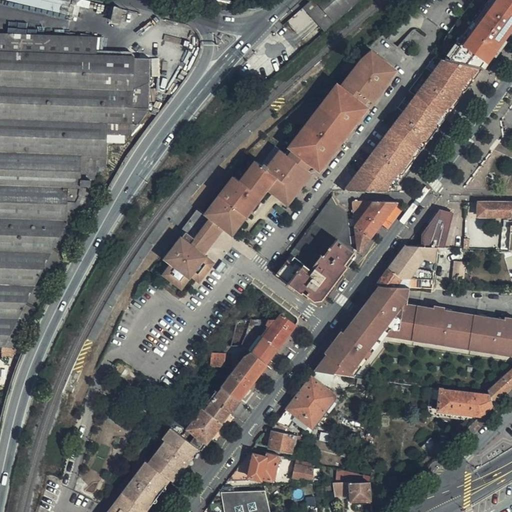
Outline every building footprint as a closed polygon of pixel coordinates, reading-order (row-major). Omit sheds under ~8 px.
[(78,0),(4,0),(72,15),(75,6),(88,9),(90,2),(78,0)] [(359,0),(313,0),(306,7),(326,30),(359,0)] [(121,23),(123,10),(113,8),(110,21),(121,23)] [(503,65),(511,54),(508,51),(511,46),(511,16),(511,15),(508,19),(504,16),(490,37),(477,58),(471,66),(484,69),(490,69),(497,67),(503,65)] [(0,251),(65,254),(94,202),(99,196),(90,189),(99,177),(106,168),(107,134),(131,135),(148,111),(150,59),(135,58),(132,54),(129,52),(96,51),(97,38),(0,34),(0,251)] [(373,51),(362,59),(368,63),(376,53),(373,51)] [(462,64),(471,66),(477,58),(469,52),(462,64)] [(203,214),(184,239),(181,236),(172,248),(163,259),(169,263),(164,270),(182,284),(189,275),(192,271),(195,273),(206,259),(200,254),(213,237),(221,227),(226,221),(231,225),(262,184),(267,188),(270,191),(275,185),(287,194),(311,163),(316,166),(317,167),(393,67),(376,53),(368,63),(362,59),(348,76),(353,80),(347,86),(340,80),(330,93),(335,97),(307,134),(302,131),(296,127),(285,141),(288,144),(282,151),(278,149),(266,165),(261,162),(260,165),(254,161),(238,181),(232,176),(203,214)] [(407,106),(438,127),(482,70),(441,61),(407,106)] [(397,70),(393,67),(317,167),(322,170),(397,70)] [(330,93),(302,131),(307,134),(335,97),(330,93)] [(389,192),(438,127),(407,106),(352,180),(351,191),(389,192)] [(288,204),(316,166),(311,163),(287,194),(275,185),(270,191),(288,204)] [(90,189),(99,196),(108,184),(99,177),(90,189)] [(343,191),(351,191),(352,180),(343,191)] [(232,234),(235,230),(267,188),(262,184),(231,225),(226,221),(221,227),(232,234)] [(333,286),(348,266),(346,264),(354,252),(353,252),(353,249),(350,246),(349,233),(337,233),(336,204),(330,199),(287,257),(289,260),(281,271),(292,278),(313,277),(333,286)] [(398,203),(399,203),(354,202),(352,204),(354,226),(371,239),(398,203)] [(511,203),(479,203),(479,217),(511,217),(511,203)] [(347,213),(336,204),(337,233),(349,233),(347,213)] [(181,236),(184,239),(203,214),(196,208),(188,218),(181,228),(168,244),(172,248),(181,236)] [(421,235),(421,247),(436,247),(444,248),(453,213),(439,210),(421,235)] [(361,253),(371,239),(354,226),(356,251),(361,253)] [(388,267),(402,278),(433,280),(433,273),(416,269),(424,259),(435,262),(436,247),(421,247),(408,246),(406,245),(388,267)] [(16,348),(42,298),(65,254),(0,251),(0,346),(1,347),(4,346),(16,348)] [(348,266),(357,254),(354,252),(346,264),(348,266)] [(211,262),(206,259),(195,273),(192,271),(189,275),(197,280),(211,262)] [(221,260),(213,269),(219,275),(227,266),(221,260)] [(464,281),(465,262),(453,261),(452,280),(464,281)] [(402,278),(388,267),(375,286),(378,286),(409,288),(431,289),(433,280),(402,278)] [(161,274),(179,288),(182,284),(164,270),(161,274)] [(311,298),(325,296),(329,290),(308,290),(292,278),(281,271),(278,275),(303,294),(303,293),(311,298)] [(308,290),(329,290),(333,286),(313,277),(292,278),(308,290)] [(409,288),(378,286),(357,313),(357,333),(384,337),(425,343),(429,307),(407,304),(409,288)] [(477,351),(511,357),(511,318),(504,317),(504,319),(445,310),(445,308),(433,306),(433,308),(429,307),(425,343),(477,351)] [(357,333),(357,313),(343,332),(357,333)] [(296,326),(296,325),(281,314),(276,320),(252,320),(250,326),(272,326),(264,337),(279,349),(296,326)] [(250,326),(252,320),(236,320),(230,346),(240,347),(247,335),(250,326)] [(343,332),(341,331),(325,353),(327,354),(314,371),(353,377),(384,337),(357,333),(343,332)] [(266,365),(279,349),(264,337),(255,349),(251,353),(266,365)] [(113,352),(117,350),(110,339),(103,351),(104,351),(109,355),(110,355),(108,350),(110,349),(113,352)] [(2,358),(12,358),(16,348),(1,349),(2,358)] [(109,355),(111,357),(118,353),(117,350),(113,352),(110,349),(108,350),(110,355),(109,355)] [(222,387),(240,400),(266,365),(251,353),(245,357),(222,387)] [(231,354),(210,354),(210,365),(230,366),(230,365),(231,354)] [(511,386),(511,367),(503,376),(511,386)] [(493,405),(511,387),(511,386),(503,376),(488,389),(490,395),(493,405)] [(335,396),(311,378),(285,413),(294,420),(309,431),(335,396)] [(212,399),(230,412),(240,400),(222,387),(212,399)] [(427,409),(471,415),(473,393),(430,387),(427,409)] [(481,416),(493,405),(490,395),(473,393),(471,415),(481,416)] [(203,409),(222,423),(229,414),(230,412),(212,399),(211,401),(206,396),(199,406),(203,409)] [(195,434),(207,444),(212,437),(222,423),(203,409),(200,413),(193,423),(191,421),(186,427),(195,434)] [(476,422),(481,416),(471,415),(427,409),(427,415),(476,422)] [(294,420),(285,413),(277,423),(288,428),(294,420)] [(229,414),(222,423),(226,427),(233,418),(229,414)] [(226,427),(222,423),(212,437),(216,440),(226,427)] [(294,435),(272,431),(268,453),(291,458),(293,440),(294,435)] [(193,462),(201,452),(201,451),(189,443),(178,434),(177,434),(168,435),(164,440),(165,441),(149,463),(147,462),(108,511),(151,511),(147,509),(169,480),(172,482),(178,473),(180,475),(191,461),(193,462)] [(201,451),(207,444),(195,434),(189,443),(201,451)] [(438,445),(431,438),(421,447),(428,454),(438,445)] [(280,459),(267,456),(266,460),(254,457),(250,475),(249,481),(263,484),(263,483),(271,484),(275,482),(279,463),(280,459)] [(177,484),(193,462),(191,461),(180,475),(178,473),(172,482),(177,484)] [(312,479),(313,468),(295,464),(292,478),(298,479),(303,479),(303,478),(309,479),(312,479)] [(351,482),(370,481),(371,477),(340,470),(339,477),(349,479),(350,482),(351,482)] [(351,484),(351,482),(350,482),(332,483),(335,497),(348,496),(347,490),(351,490),(352,504),(370,503),(369,483),(351,484)] [(269,511),(264,491),(221,493),(222,503),(223,511),(269,511)] [(218,493),(210,503),(222,503),(221,493),(218,493)] [(223,511),(222,503),(210,503),(211,511),(223,511)]
